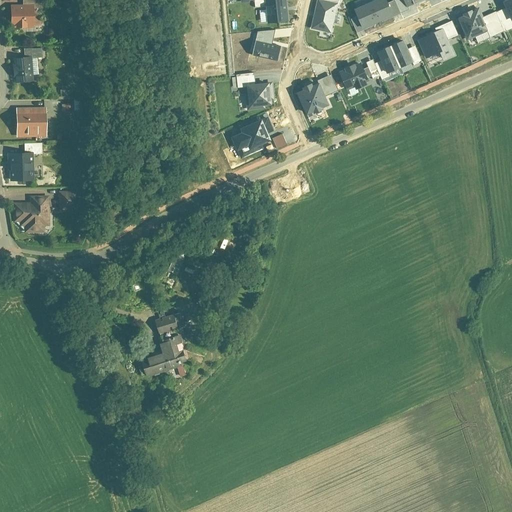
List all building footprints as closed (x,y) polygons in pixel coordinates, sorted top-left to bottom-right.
[(286,0),(264,0),(267,22),(288,20),(286,0)] [(338,4),(319,0),(317,0),(311,29),(331,34),(338,4)] [(376,0),(355,9),(363,29),(393,16),(386,0),(376,0)] [(33,6),(12,7),(12,28),(33,27),(33,6)] [(478,9),(457,19),(467,40),(487,31),(478,9)] [(443,30),(420,40),(428,59),(451,49),(443,30)] [(404,41),(379,52),(388,73),(414,62),(404,41)] [(256,42),(253,55),(278,61),(281,47),(256,42)] [(30,60),(13,61),(16,85),(32,84),(30,60)] [(361,63),(339,72),(346,89),(354,86),(355,89),(366,85),(364,81),(368,79),(361,63)] [(270,84),(248,86),(250,108),(272,106),(270,84)] [(319,84),(312,88),(311,85),(302,88),(304,91),(297,94),(306,115),(313,112),(314,113),(322,110),(321,108),(328,105),(319,84)] [(45,110),(15,112),(17,142),(47,140),(45,110)] [(262,121),(241,130),(243,134),(233,138),(238,150),(248,146),(250,151),(272,141),(262,121)] [(31,157),(9,157),(10,184),(33,184),(31,157)] [(30,206),(13,206),(15,224),(24,224),(25,234),(44,234),(44,224),(50,224),(49,197),(30,198),(30,206)] [(153,318),(158,336),(179,330),(175,313),(153,318)] [(180,337),(161,343),(164,352),(138,361),(144,379),(193,363),(187,344),(183,346),(180,337)]
